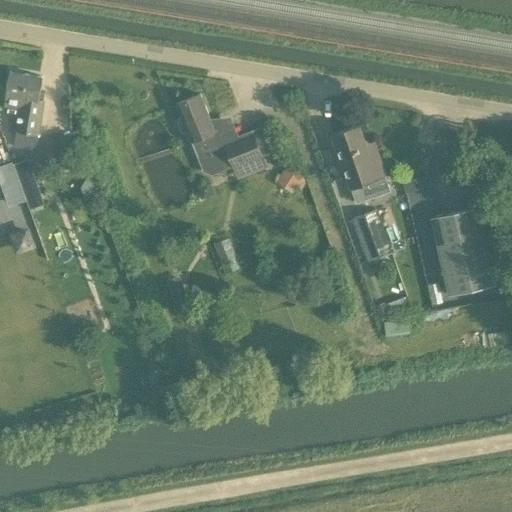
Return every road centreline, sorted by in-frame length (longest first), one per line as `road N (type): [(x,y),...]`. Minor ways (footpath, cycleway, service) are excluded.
road 1 (unclassified): [(511,115),(0,29)]
road 2 (unclassified): [(115,511),(511,441)]
